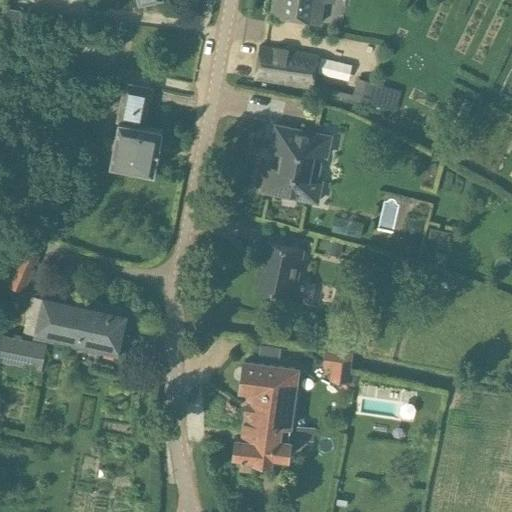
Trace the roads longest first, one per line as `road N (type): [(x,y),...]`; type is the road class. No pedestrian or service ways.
road 1 (unclassified): [(174,295),(231,0)]
road 2 (unclassified): [(193,511),(179,466),(174,295)]
road 3 (unclassified): [(174,295),(0,226)]
